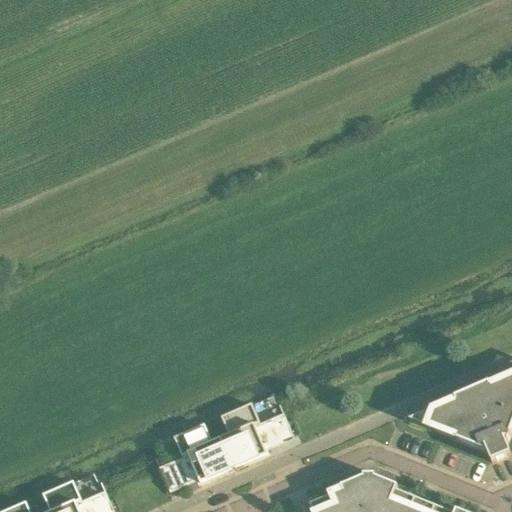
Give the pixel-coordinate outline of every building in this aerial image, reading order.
[(426,429),(457,441),(457,442),(488,454),(492,464),(511,456),(507,446),(511,433),(511,377),(491,387),(490,385),(455,400),(456,402),(433,412),(426,429)] [(229,436),(221,440),(234,471),(267,456),(255,427),(260,425),(252,406),(222,419),(229,436)] [(273,423),(282,443),(294,438),(285,418),(273,423)] [(234,471),(221,440),(212,444),(205,426),(174,440),(182,458),(188,456),(201,485),(234,471)] [(176,466),(161,472),(170,492),(184,486),(176,466)] [(387,511),(396,492),(398,487),(375,478),(375,475),(369,476),(369,511),(387,511)] [(369,511),(369,476),(363,476),(363,478),(341,488),(342,490),(351,511),(369,511)] [(79,511),(76,504),(82,502),(74,483),(43,496),(49,511),(79,511)] [(351,511),(342,490),(330,495),(331,497),(310,506),(312,511),(351,511)] [(396,492),(387,511),(410,511),(416,499),(396,492)] [(92,502),(96,511),(113,511),(107,496),(92,502)] [(416,499),(410,511),(433,511),(435,507),(416,499)]
